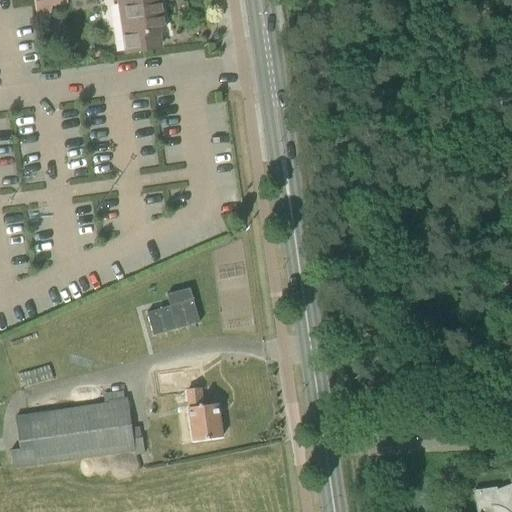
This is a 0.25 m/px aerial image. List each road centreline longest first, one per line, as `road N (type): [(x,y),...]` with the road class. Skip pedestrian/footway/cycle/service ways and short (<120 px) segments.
road 1 (tertiary): [(334,511),(292,222)]
road 2 (tertiary): [(251,0),(292,222)]
road 3 (tertiary): [(292,222),(266,0)]
